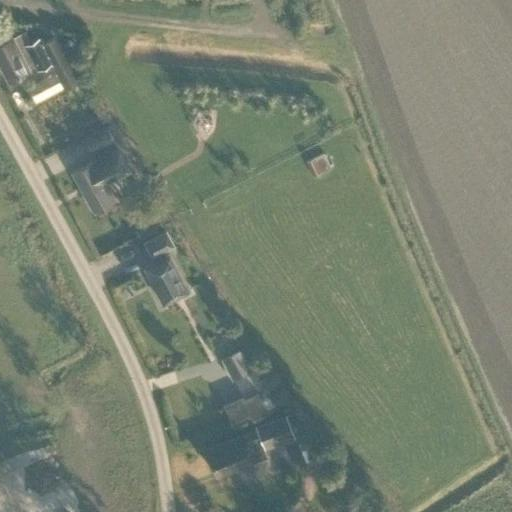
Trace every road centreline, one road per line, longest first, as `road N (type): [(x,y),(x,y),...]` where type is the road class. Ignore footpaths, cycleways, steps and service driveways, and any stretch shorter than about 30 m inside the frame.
road 1 (unclassified): [(166,511),(141,387),(0,114)]
road 2 (unclassified): [(278,33),(0,1)]
